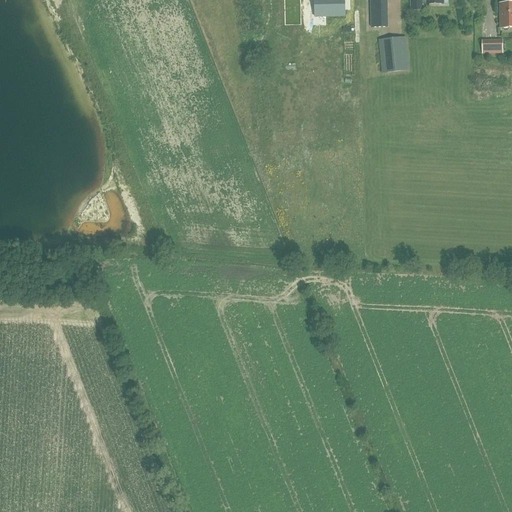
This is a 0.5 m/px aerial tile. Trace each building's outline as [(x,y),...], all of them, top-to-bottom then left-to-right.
[(299,0),(283,0),(284,26),(300,25),(299,0)] [(346,0),(316,0),(317,19),(347,18),(346,0)] [(369,0),(371,28),(388,27),(387,0),(369,0)] [(411,0),(411,10),(423,10),(423,4),(440,4),(439,0),(411,0)] [(500,26),(500,27),(511,26),(511,1),(498,2),(500,26)] [(369,94),(367,18),(343,19),(344,75),(338,75),(338,79),(344,79),(344,85),(340,85),(340,99),(344,99),(344,95),(369,94)] [(332,30),(333,46),(342,45),(341,29),(332,30)] [(383,73),(409,70),(406,38),(380,40),(383,73)] [(503,40),(488,41),(488,55),(503,54),(503,40)] [(342,61),(341,51),(333,52),(334,61),(342,61)]
